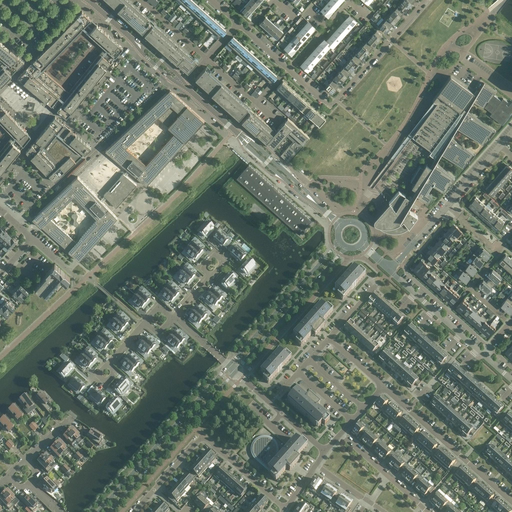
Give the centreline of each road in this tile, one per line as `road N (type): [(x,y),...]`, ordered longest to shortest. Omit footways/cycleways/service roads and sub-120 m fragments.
road 1 (unclassified): [(173,80),(15,222)]
road 2 (residential): [(134,511),(202,436),(285,509)]
road 3 (tertiary): [(228,365),(97,511)]
road 4 (tertiary): [(109,511),(234,371)]
road 5 (residential): [(389,269),(511,133)]
road 6 (residential): [(511,502),(382,387)]
road 7 (tertiary): [(234,371),(344,246)]
road 8 (tertiary): [(338,240),(228,365)]
road 9 (residential): [(425,0),(330,105)]
road 10 (residential): [(481,354),(389,269)]
